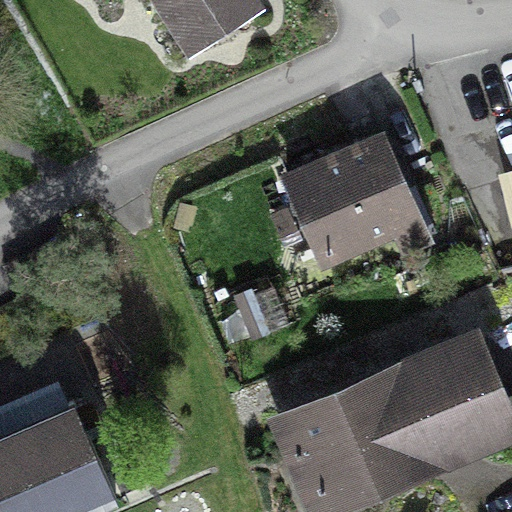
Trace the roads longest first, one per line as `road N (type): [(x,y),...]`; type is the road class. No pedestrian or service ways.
road 1 (residential): [(391,46),(0,223)]
road 2 (residential): [(391,46),(511,20)]
